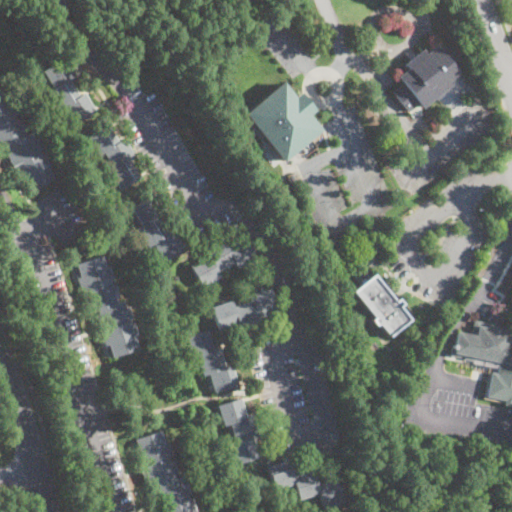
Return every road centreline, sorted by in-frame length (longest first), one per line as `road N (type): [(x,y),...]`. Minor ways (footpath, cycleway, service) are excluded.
road 1 (residential): [(57,0),(71,33),(132,95),(187,192),(255,226),(292,299),(323,424)]
road 2 (residential): [(0,362),(46,511)]
